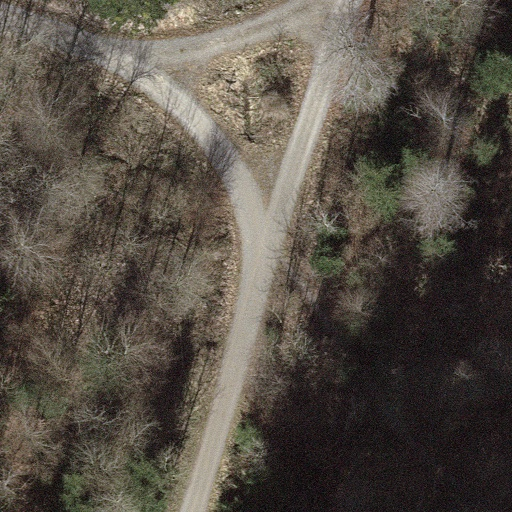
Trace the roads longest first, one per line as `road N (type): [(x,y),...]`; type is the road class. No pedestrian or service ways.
road 1 (track): [(191,511),(352,0)]
road 2 (track): [(271,247),(215,146),(148,70)]
road 3 (track): [(148,70),(330,0)]
road 4 (track): [(0,18),(148,70)]
